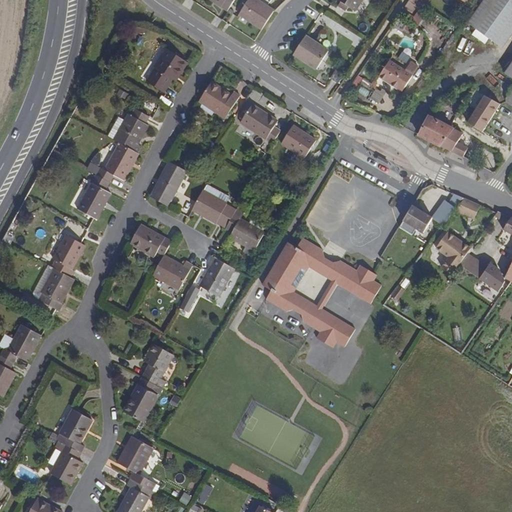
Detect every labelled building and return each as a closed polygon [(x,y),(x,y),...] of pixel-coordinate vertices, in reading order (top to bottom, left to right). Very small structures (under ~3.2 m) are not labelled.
[(212,0),(231,11),(237,0),(212,0)] [(265,29),(277,12),(258,0),(250,0),(242,13),(265,29)] [(344,0),(345,1),(342,6),(352,12),(355,7),(360,9),(365,0),(344,0)] [(494,45),(511,20),(511,0),(483,0),(466,24),(494,45)] [(310,34),(298,52),(319,66),(331,48),(310,34)] [(177,81),(188,61),(166,48),(155,67),(159,70),(150,83),(165,91),(172,78),(177,81)] [(511,65),(503,78),(511,84),(511,65)] [(377,83),(399,99),(417,75),(410,69),(403,78),(389,67),(377,83)] [(338,84),(344,74),(336,69),(331,79),(338,84)] [(199,101),(219,114),(232,92),(226,88),(223,91),(211,83),(199,101)] [(503,106),(511,111),(511,96),(510,95),(503,106)] [(483,100),(463,133),(475,140),(494,107),(483,100)] [(239,126),(272,146),(282,130),(274,126),(277,121),(251,105),(239,126)] [(150,124),(131,113),(114,141),(135,153),(139,146),(150,124)] [(417,142),(448,158),(452,149),(456,143),(427,124),(417,142)] [(290,131),(279,148),(301,162),(312,144),(290,131)] [(94,176),(109,184),(114,177),(120,182),(135,153),(114,141),(102,170),(98,168),(94,176)] [(448,158),(459,163),(463,155),(452,149),(448,158)] [(150,196),(170,205),(188,174),(168,162),(150,196)] [(103,193),(109,184),(94,176),(87,185),(89,187),(75,212),(95,223),(108,196),(103,193)] [(193,209),(228,230),(235,217),(227,213),(229,208),(203,193),(193,209)] [(454,196),(446,208),(453,212),(460,201),(454,196)] [(478,207),(460,201),(453,212),(472,221),(478,207)] [(425,232),(432,220),(413,209),(405,221),(425,232)] [(235,217),(228,230),(235,234),(232,241),(249,251),(261,232),(235,217)] [(138,222),(127,243),(154,259),(157,255),(163,259),(166,253),(171,239),(138,222)] [(511,223),(510,223),(502,234),(511,238),(511,223)] [(78,244),(59,233),(47,257),(51,259),(48,265),(54,268),(71,279),(74,273),(66,268),(78,244)] [(445,236),(435,251),(448,260),(441,271),(453,278),(458,271),(464,261),(470,251),(445,236)] [(295,293),(310,269),(317,274),(326,259),(324,251),(303,240),(299,247),(289,242),(263,286),(273,292),(267,301),(287,312),(295,310),(303,298),(295,293)] [(163,259),(155,274),(181,290),(196,265),(189,261),(186,264),(166,253),(163,259)] [(213,266),(200,289),(221,300),(238,270),(212,256),(208,263),(213,266)] [(326,259),(317,274),(325,279),(333,264),(326,259)] [(484,272),(464,261),(458,271),(499,297),(505,287),(503,283),(499,274),(486,268),(484,272)] [(358,272),(341,262),(333,264),(325,279),(333,283),(338,286),(363,301),(367,295),(376,301),(377,298),(384,288),(375,283),(379,276),(375,274),(362,266),(358,272)] [(511,265),(503,283),(511,288),(511,265)] [(59,301),(71,279),(54,268),(40,292),(48,297),(44,305),(59,313),(64,304),(59,301)] [(404,291),(411,280),(404,276),(397,286),(404,291)] [(324,311),(338,286),(333,283),(319,307),(324,311)] [(372,306),(376,301),(367,295),(363,301),(372,306)] [(310,302),(303,298),(295,310),(302,314),(310,302)] [(319,307),(310,302),(302,314),(304,323),(322,334),(318,340),(336,350),(339,345),(347,349),(358,330),(324,311),(319,307)] [(28,362),(41,337),(25,328),(11,353),(5,351),(2,358),(15,365),(18,359),(28,362)] [(143,380),(156,388),(171,359),(151,347),(142,365),(150,369),(143,380)] [(15,365),(2,358),(0,361),(0,399),(2,400),(15,376),(11,373),(15,365)] [(124,415),(144,426),(158,400),(151,396),(156,388),(143,380),(124,415)] [(63,443),(80,453),(84,444),(78,441),(88,423),(70,412),(58,436),(65,440),(63,443)] [(154,447),(133,435),(119,462),(134,469),(131,477),(151,488),(156,482),(139,472),(154,447)] [(49,476),(69,487),(82,462),(76,458),(80,453),(63,443),(60,441),(53,454),(60,458),(49,476)] [(133,488),(118,510),(121,511),(141,511),(150,496),(146,495),(151,488),(131,477),(127,483),(133,488)] [(59,511),(36,499),(29,511),(59,511)]
